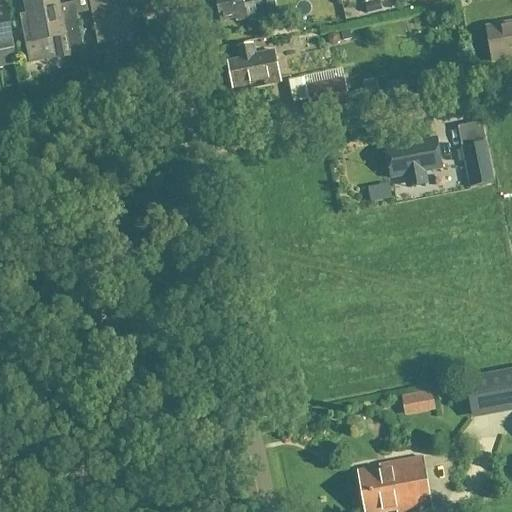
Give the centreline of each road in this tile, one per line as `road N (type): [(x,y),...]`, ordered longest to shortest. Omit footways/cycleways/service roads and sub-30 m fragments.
road 1 (unclassified): [(267,511),(162,0)]
road 2 (track): [(197,162),(511,96)]
